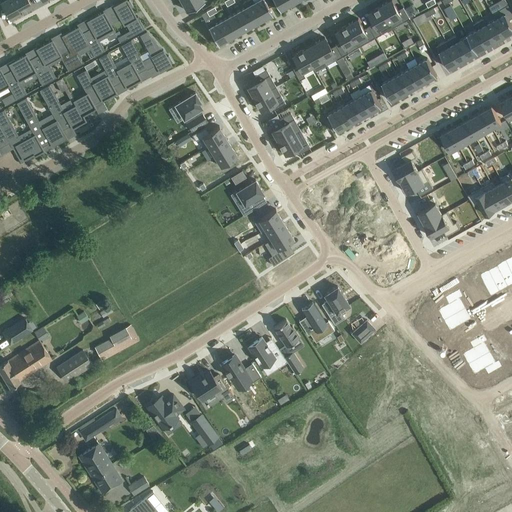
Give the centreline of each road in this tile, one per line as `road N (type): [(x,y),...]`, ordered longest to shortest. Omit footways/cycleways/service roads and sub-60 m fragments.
road 1 (residential): [(336,255),(181,354),(121,381),(14,458)]
road 2 (residential): [(511,54),(281,182)]
road 3 (residential): [(22,181),(101,137),(128,99),(212,58)]
road 4 (residential): [(364,149),(511,69)]
road 5 (residential): [(435,272),(364,149)]
road 6 (residential): [(379,305),(478,402)]
road 7 (residential): [(350,0),(228,65)]
road 8 (residential): [(228,65),(225,86),(281,182)]
